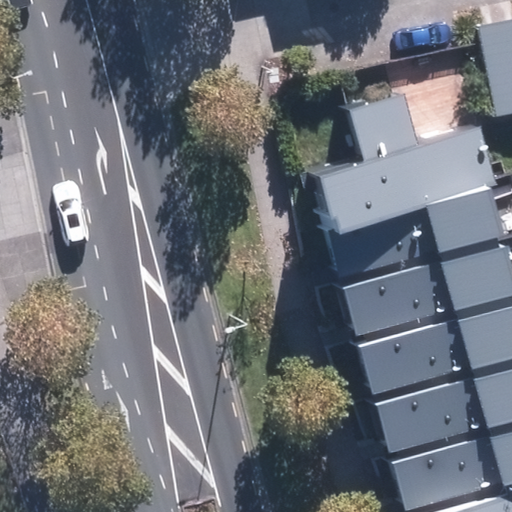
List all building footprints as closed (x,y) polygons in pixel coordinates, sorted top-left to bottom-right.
[(511,18),(465,31),(489,123),(511,116),(511,18)] [(327,123),(341,171),(288,186),(303,239),(455,197),(474,191),(459,138),(394,156),(380,108),(327,123)] [(317,294),(471,253),(455,197),(303,239),(317,294)] [(335,344),(484,302),(470,254),(321,296),(335,344)] [(350,402),(499,360),(485,312),(336,355),(350,402)] [(367,461),(511,419),(511,405),(502,371),(353,413),(367,461)] [(382,511),(414,511),(511,484),(511,432),(371,473),(382,511)] [(511,511),(511,493),(444,511),(511,511)]
